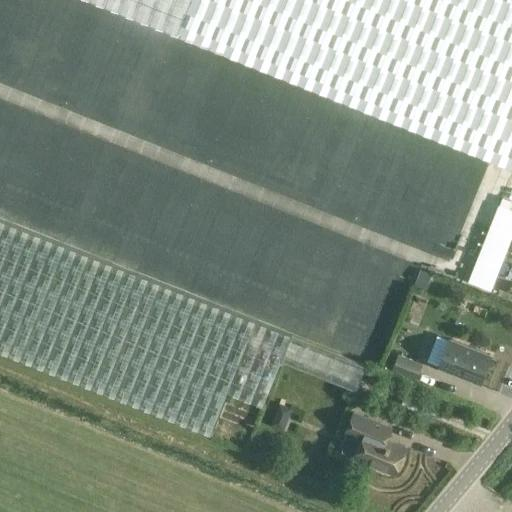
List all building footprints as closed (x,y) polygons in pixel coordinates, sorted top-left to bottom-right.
[(511,0),(87,0),(511,169),(511,0)] [(0,352),(211,436),(228,393),(263,407),(281,362),(356,391),(366,366),(0,221),(0,352)] [(483,387),(495,358),(449,340),(438,370),(483,387)] [(393,353),(390,370),(415,376),(419,359),(393,353)] [(355,458),(396,475),(407,448),(376,436),(380,425),(354,414),(347,434),(341,446),(341,452),(356,457),(355,458)]
